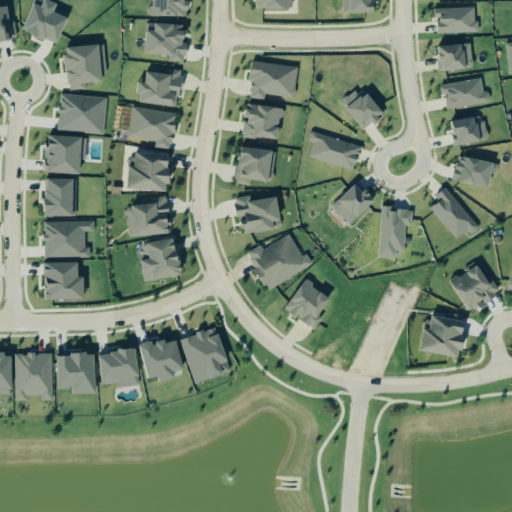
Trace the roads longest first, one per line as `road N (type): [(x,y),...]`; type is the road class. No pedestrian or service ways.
road 1 (residential): [(275,347),(218,279),(202,230),(199,178),(218,0)]
road 2 (residential): [(402,0),(422,163),(392,183),(379,164),(388,150),(419,139)]
road 3 (residential): [(511,371),(390,388),(318,373),(275,347)]
road 4 (residential): [(20,81),(13,324)]
road 5 (residential): [(0,324),(115,319),(218,279)]
road 6 (residential): [(218,36),(403,35)]
road 7 (residential): [(361,385),(347,511)]
